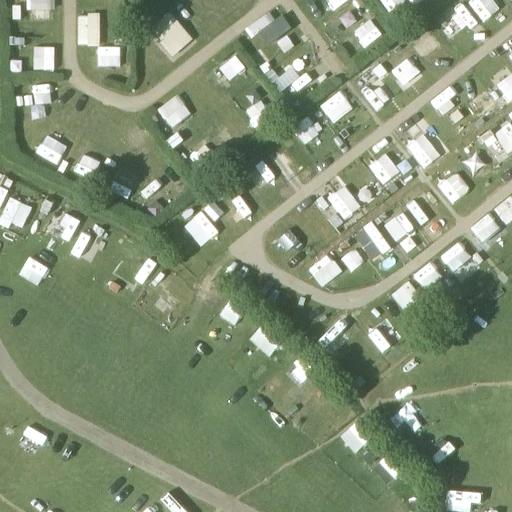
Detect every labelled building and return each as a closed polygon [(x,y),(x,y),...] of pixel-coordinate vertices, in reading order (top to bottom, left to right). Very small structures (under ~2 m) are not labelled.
[(26,0),(27,20),(54,20),(53,0),(26,0)] [(381,0),(389,12),(405,1),(404,0),(381,0)] [(470,0),(479,12),(497,0),(496,0),(470,0)] [(436,20),(451,38),(467,24),(453,6),(436,20)] [(277,10),(253,21),(264,44),(288,32),(277,10)] [(192,40),(169,15),(149,33),(171,58),(192,40)] [(76,16),(76,45),(100,45),(100,16),(76,16)] [(370,17),(353,28),(365,45),(382,34),(370,17)] [(424,29),(409,42),(424,58),(438,45),(424,29)] [(400,70),(417,56),(406,43),(389,58),(400,70)] [(62,44),(31,45),(32,72),(63,71),(62,44)] [(436,52),(426,59),(433,69),(444,62),(436,52)] [(217,65),(227,80),(243,69),(233,54),(217,65)] [(115,77),(115,56),(94,55),(94,76),(115,77)] [(278,93),(293,84),(297,90),(318,78),(311,66),(301,72),(296,65),(270,80),(278,93)] [(511,74),(505,66),(491,78),(510,101),(511,99),(511,74)] [(456,94),(486,116),(498,99),(469,77),(456,94)] [(58,82),(26,83),(26,105),(59,104),(58,82)] [(334,119),(352,106),(340,90),(322,103),(334,119)] [(169,128),(190,116),(179,96),(158,107),(169,128)] [(290,128),(302,146),(321,133),(309,115),(290,128)] [(484,133),(491,151),(511,143),(511,140),(506,124),(484,133)] [(422,159),(436,149),(420,129),(406,139),(422,159)] [(36,154),(57,165),(67,147),(47,135),(36,154)] [(94,182),(102,164),(81,154),(73,173),(94,182)] [(261,185),(274,177),(264,160),(251,168),(261,185)] [(108,191),(131,199),(138,180),(115,171),(108,191)] [(326,197),(342,220),(360,208),(343,185),(326,197)] [(416,185),(399,198),(412,216),(430,203),(416,185)] [(12,221),(24,194),(13,189),(0,215),(12,221)] [(511,209),(505,202),(497,210),(509,223),(511,219),(511,209)] [(50,231),(70,240),(79,219),(59,210),(50,231)] [(392,245),(410,231),(397,214),(379,228),(392,245)] [(200,244),(215,230),(201,215),(185,229),(200,244)] [(472,228),(484,245),(501,232),(489,215),(472,228)] [(287,223),(305,245),(313,238),(295,217),(287,223)] [(356,237),(369,254),(386,241),(373,224),(356,237)] [(293,268),(310,254),(296,237),(279,251),(293,268)] [(438,254),(450,272),(472,257),(459,239),(438,254)] [(342,264),(357,265),(358,248),(343,247),(342,264)] [(144,283),(157,264),(138,251),(125,270),(144,283)] [(333,257),(313,268),(324,291),(345,281),(333,257)] [(434,259),(411,277),(421,289),(444,271),(434,259)] [(234,325),(244,314),(229,299),(218,311),(234,325)] [(385,320),(368,335),(379,348),(397,334),(385,320)] [(268,358),(281,343),(262,326),(249,340),(268,358)] [(363,466),(378,481),(391,468),(376,453),(363,466)]
